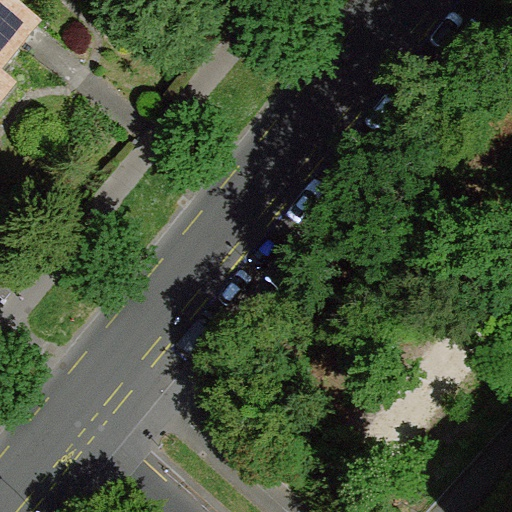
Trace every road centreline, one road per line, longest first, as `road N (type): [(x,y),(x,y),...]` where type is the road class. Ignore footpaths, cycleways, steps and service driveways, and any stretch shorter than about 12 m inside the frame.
road 1 (tertiary): [(429,0),(75,425)]
road 2 (residential): [(172,511),(75,425)]
